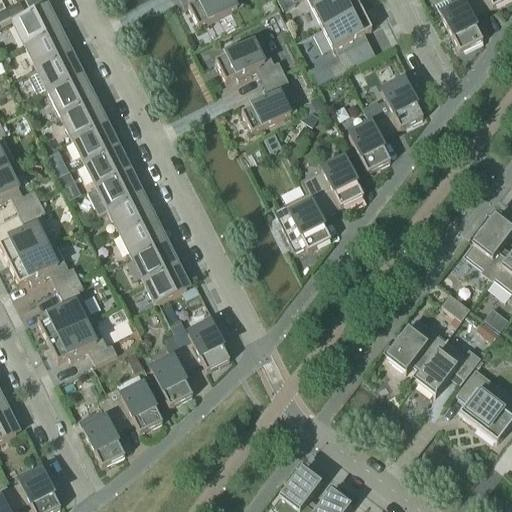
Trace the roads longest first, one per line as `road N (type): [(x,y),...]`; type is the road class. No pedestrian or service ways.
road 1 (residential): [(260,352),(85,0)]
road 2 (residential): [(505,186),(312,433)]
road 3 (residential): [(306,294),(451,106)]
road 4 (residential): [(89,507),(260,352)]
road 5 (residential): [(89,507),(0,330)]
road 6 (residential): [(413,511),(312,433)]
